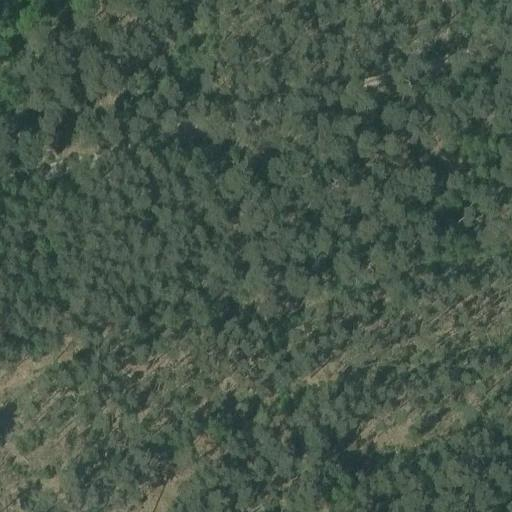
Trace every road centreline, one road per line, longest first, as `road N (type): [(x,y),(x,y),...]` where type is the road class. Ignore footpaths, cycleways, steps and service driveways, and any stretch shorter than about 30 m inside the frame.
road 1 (track): [(206,131),(318,511)]
road 2 (track): [(206,131),(511,46)]
road 3 (track): [(0,189),(206,131)]
